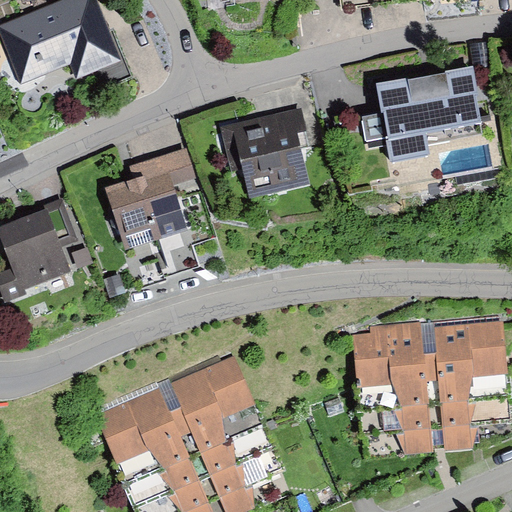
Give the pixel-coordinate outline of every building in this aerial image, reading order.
[(96,0),(71,0),(0,28),(0,35),(20,88),(70,68),(76,84),(90,79),(97,95),(134,80),(122,51),(117,53),(96,0)] [(47,0),(21,0),(23,4),(31,1),(35,10),(49,4),(47,0)] [(346,0),(348,15),(426,5),(425,0),(346,0)] [(488,41),(469,43),(472,68),(490,66),(488,41)] [(472,73),(376,90),(380,117),(362,120),(366,145),(387,141),(392,167),(430,160),(426,138),(482,129),(472,73)] [(302,111),(220,128),(230,174),(243,171),(249,199),(309,186),(302,152),(310,150),(302,111)] [(134,183),(106,192),(126,252),(187,231),(172,187),(197,179),(187,150),(129,169),(134,183)] [(48,212),(0,230),(0,246),(9,270),(0,273),(0,293),(5,305),(26,296),(24,291),(71,273),(61,249),(79,242),(62,200),(46,207),(48,212)] [(88,249),(72,255),(78,271),(94,265),(88,249)] [(120,277),(104,281),(110,301),(125,296),(120,277)] [(370,336),(352,338),(362,437),(396,434),(404,457),(431,454),(431,446),(437,446),(446,444),(447,454),(473,451),(479,430),(511,426),(511,369),(507,321),(506,313),(369,327),(370,336)] [(237,356),(94,415),(134,511),(251,511),(254,485),(286,472),(237,356)] [(340,399),(325,405),(329,416),(344,410),(340,399)]
